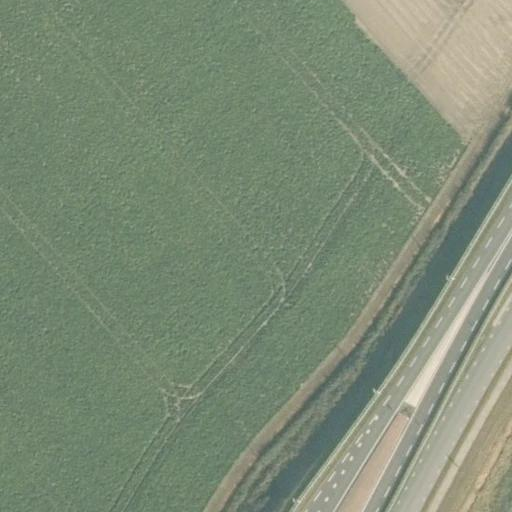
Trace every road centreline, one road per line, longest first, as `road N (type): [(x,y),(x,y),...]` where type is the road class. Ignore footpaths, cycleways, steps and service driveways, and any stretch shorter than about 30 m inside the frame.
road 1 (trunk): [(495,256),(327,511)]
road 2 (trunk): [(360,511),(495,256)]
road 3 (unclassified): [(407,511),(511,324)]
